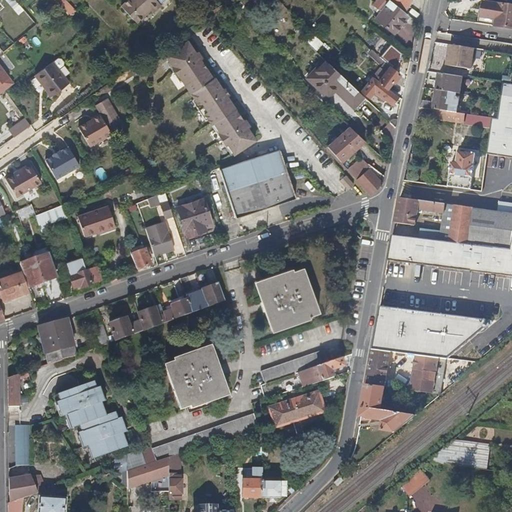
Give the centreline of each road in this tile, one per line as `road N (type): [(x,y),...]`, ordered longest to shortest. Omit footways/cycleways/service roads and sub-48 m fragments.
road 1 (residential): [(0,334),(369,205),(389,209)]
road 2 (residential): [(285,511),(344,446),(389,209)]
road 3 (residential): [(389,209),(434,0)]
